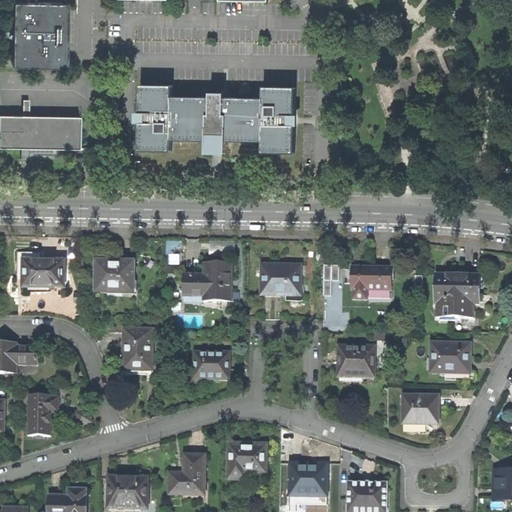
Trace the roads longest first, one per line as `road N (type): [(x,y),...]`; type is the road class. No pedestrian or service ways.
road 1 (secondary): [(511,225),(439,216),(0,206)]
road 2 (residential): [(314,425),(313,341),(306,333),(262,336),(257,409)]
road 3 (residential): [(118,443),(79,339),(45,326),(0,325)]
road 4 (residential): [(257,409),(218,411),(118,443)]
road 5 (residential): [(415,460),(409,501),(462,501),(458,455)]
road 6 (residential): [(118,443),(0,479)]
